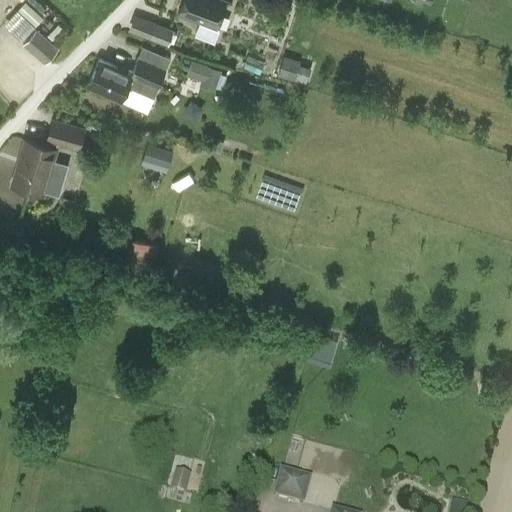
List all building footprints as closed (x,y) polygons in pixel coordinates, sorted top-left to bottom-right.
[(179,0),(175,12),(201,21),(195,35),(215,42),(221,27),(213,25),(221,0),(179,0)] [(16,13),(34,28),(43,18),(25,3),(16,13)] [(150,36),(167,43),(172,30),(155,24),(150,36)] [(24,43),(45,62),(58,48),(36,29),(24,43)] [(132,73),(99,58),(88,84),(120,98),(125,87),(132,90),(133,88),(153,97),(166,68),(139,56),(132,73)] [(306,82),(309,72),(300,69),(301,65),(282,58),(277,72),(306,82)] [(219,72),(205,67),(198,88),(212,93),(219,72)] [(42,193),(56,148),(55,147),(57,142),(77,148),(83,128),(52,119),(46,139),(48,139),(46,145),(24,138),(11,184),(42,193)] [(225,142),(214,138),(211,149),(221,153),(225,142)] [(143,159),(168,166),(174,149),(148,142),(143,159)] [(337,341),(324,337),(311,333),(303,359),(329,366),(337,341)] [(484,383),(480,397),(495,401),(499,388),(499,387),(484,383)] [(175,472),(171,490),(186,494),(191,476),(175,472)] [(302,503),(308,480),(281,473),(275,496),(302,503)] [(454,511),(472,511),(474,507),(456,503),(454,511)]
